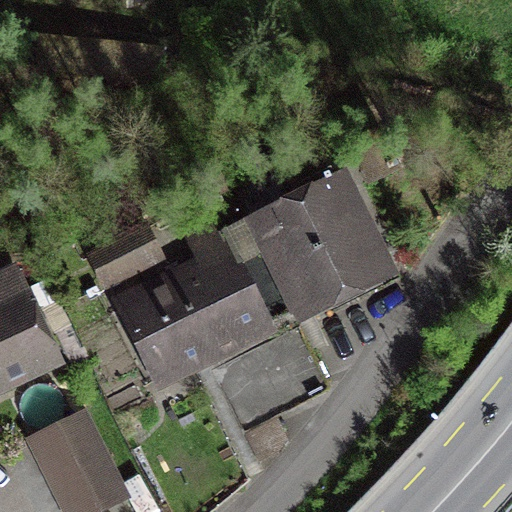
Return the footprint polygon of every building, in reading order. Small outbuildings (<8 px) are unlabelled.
[(103,49),(44,40),(39,73),(97,83),(103,49)] [(379,131),(353,144),(370,178),(396,165),(379,131)] [(233,193),(251,228),(294,311),(382,266),(320,147),(233,193)] [(147,226),(94,250),(107,277),(159,254),(147,226)] [(150,386),(294,311),(251,228),(106,303),(150,386)] [(0,391),(59,362),(14,268),(0,274),(0,391)] [(299,332),(214,374),(239,423),(323,381),(299,332)] [(93,511),(126,495),(84,413),(31,440),(67,511),(93,511)]
